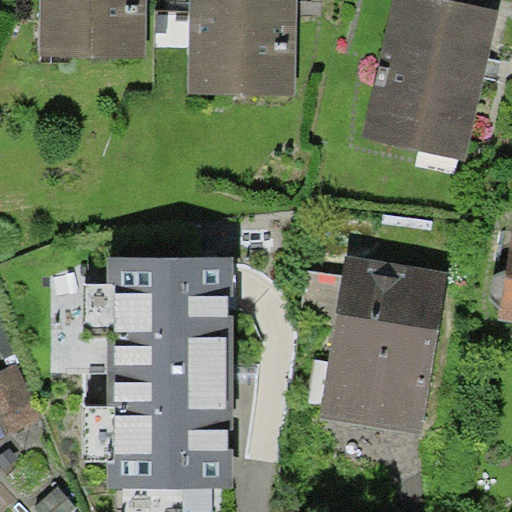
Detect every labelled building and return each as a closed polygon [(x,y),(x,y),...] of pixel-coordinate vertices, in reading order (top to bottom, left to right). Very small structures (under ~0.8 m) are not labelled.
[(149,0),(39,0),(38,62),(148,63),(149,0)] [(299,0),(188,0),(188,104),(299,105),(299,0)] [(498,17),(414,0),(400,0),(374,132),(470,152),(498,17)] [(233,258),(106,257),(106,283),(84,283),(84,326),(108,326),(108,402),(85,402),(84,461),(109,461),(109,490),(233,490),(233,258)] [(456,281),(351,262),(323,418),(428,437),(456,281)] [(511,263),(502,324),(511,325),(511,263)]
